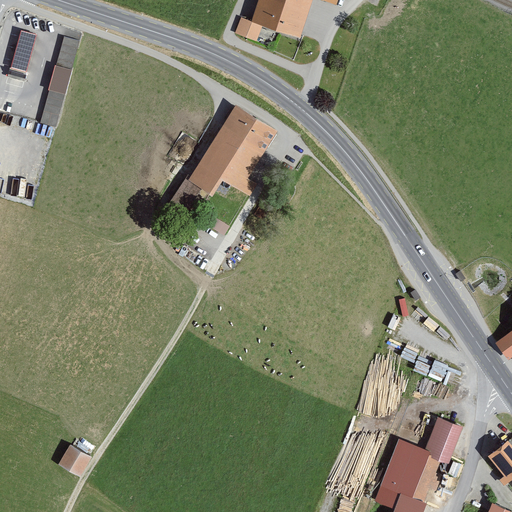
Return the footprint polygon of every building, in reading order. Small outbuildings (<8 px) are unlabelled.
[(258,0),(253,16),(295,30),(304,0),(258,0)] [(263,25),(242,17),(236,33),(257,40),(263,25)] [(27,69),(36,33),(20,29),(11,65),(27,69)] [(80,39),(64,35),(50,87),(66,92),(80,39)] [(27,69),(11,65),(8,75),(24,79),(27,69)] [(66,92),(50,87),(40,123),(55,127),(66,92)] [(233,107),(186,181),(208,195),(219,177),(246,194),(253,182),(244,177),(272,131),(233,107)] [(225,233),(231,223),(218,215),(212,225),(225,233)] [(460,268),(455,272),(462,281),(467,278),(460,268)] [(414,288),(410,291),(416,301),(421,297),(414,288)] [(413,312),(423,318),(426,313),(417,306),(413,312)] [(433,330),(438,322),(428,315),(422,323),(433,330)] [(511,329),(502,337),(511,349),(511,329)] [(397,494),(390,511),(417,511),(438,459),(445,462),(460,425),(435,415),(422,448),(398,439),(379,487),(397,494)] [(70,441),(61,463),(85,473),(94,451),(70,441)] [(511,453),(502,441),(487,453),(511,482),(511,453)] [(511,511),(492,503),(488,511),(511,511)]
